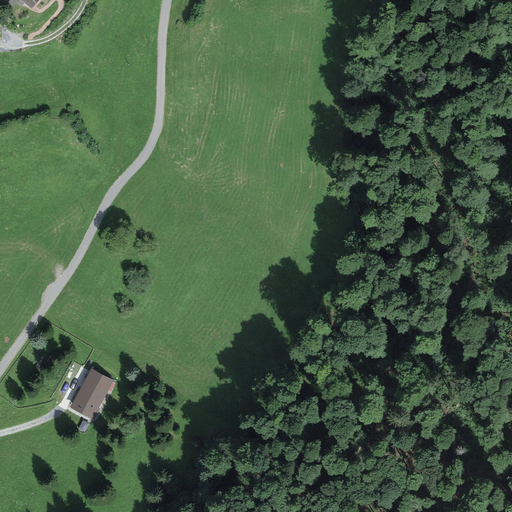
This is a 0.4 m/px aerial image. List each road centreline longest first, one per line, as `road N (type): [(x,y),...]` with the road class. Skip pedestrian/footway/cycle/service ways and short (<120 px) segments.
road 1 (unclassified): [(0,370),(157,128),(168,0)]
road 2 (trunk): [(511,217),(387,128),(264,0)]
